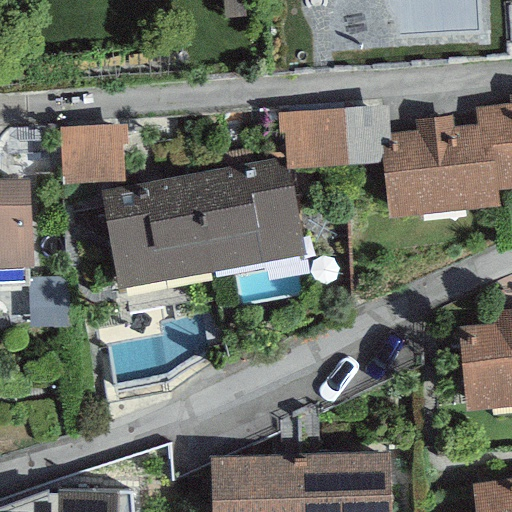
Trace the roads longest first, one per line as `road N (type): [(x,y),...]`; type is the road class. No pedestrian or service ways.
road 1 (residential): [(0,480),(189,416),(511,268)]
road 2 (residential): [(511,73),(0,119)]
